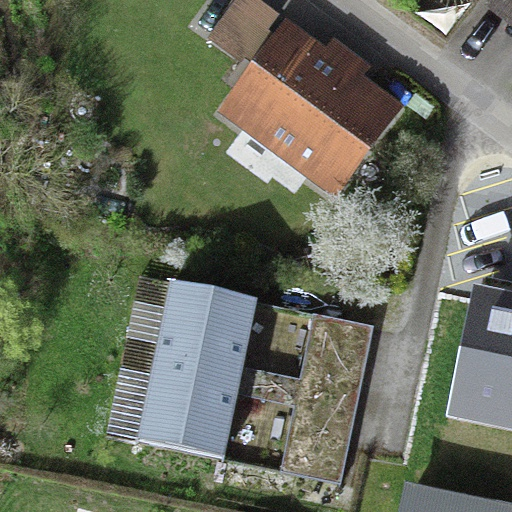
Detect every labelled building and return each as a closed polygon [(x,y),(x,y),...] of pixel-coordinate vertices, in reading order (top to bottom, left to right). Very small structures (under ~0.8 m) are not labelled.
[(288,37),(232,112),(333,187),(389,111),(288,37)] [(171,286),(154,368),(238,383),(255,304),(171,286)] [(511,314),(478,308),(454,424),(511,436),(511,314)] [(313,316),(299,384),(359,397),(373,328),(313,316)] [(222,461),(238,383),(154,368),(138,443),(222,461)] [(280,473),(340,485),(347,450),(354,417),(295,404),(280,473)] [(487,511),(409,496),(405,511),(487,511)]
